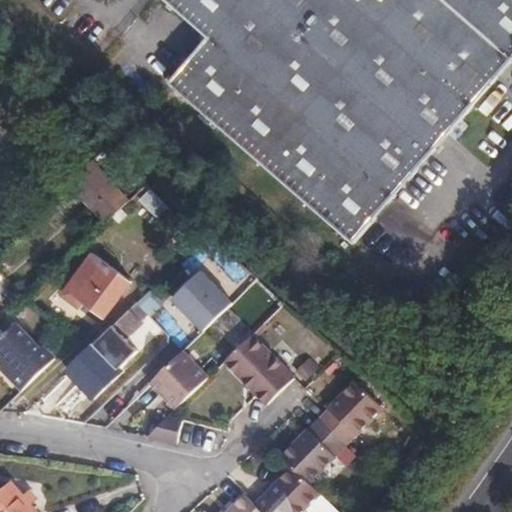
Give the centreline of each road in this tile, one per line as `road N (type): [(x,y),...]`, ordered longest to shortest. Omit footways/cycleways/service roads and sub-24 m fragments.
road 1 (residential): [(189,469),(0,432)]
road 2 (residential): [(300,392),(225,465),(189,469)]
